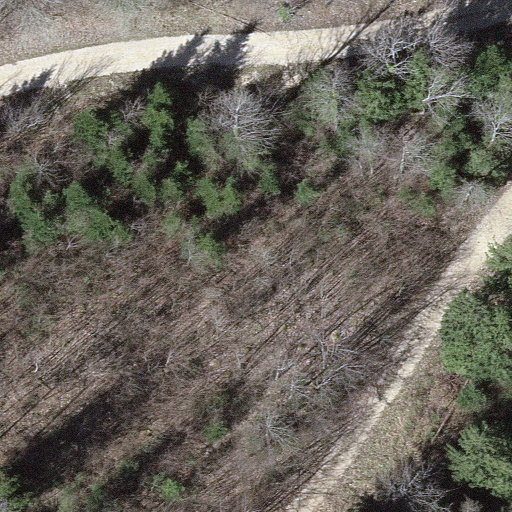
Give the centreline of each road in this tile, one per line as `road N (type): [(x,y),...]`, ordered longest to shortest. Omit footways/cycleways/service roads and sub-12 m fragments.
road 1 (track): [(511,5),(331,48),(177,47),(0,86)]
road 2 (track): [(511,214),(300,511)]
